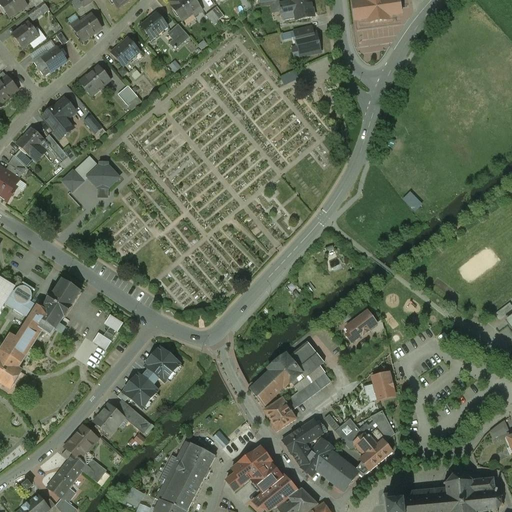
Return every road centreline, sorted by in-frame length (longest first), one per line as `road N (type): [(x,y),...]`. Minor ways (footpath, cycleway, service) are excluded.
road 1 (tertiary): [(214,336),(323,218),(358,158),(378,97)]
road 2 (residential): [(157,322),(71,426),(0,485)]
road 3 (residential): [(511,405),(474,444),(449,457),(423,452),(399,461),(340,511)]
road 4 (tertiary): [(157,322),(0,216)]
road 5 (residential): [(40,101),(146,0)]
